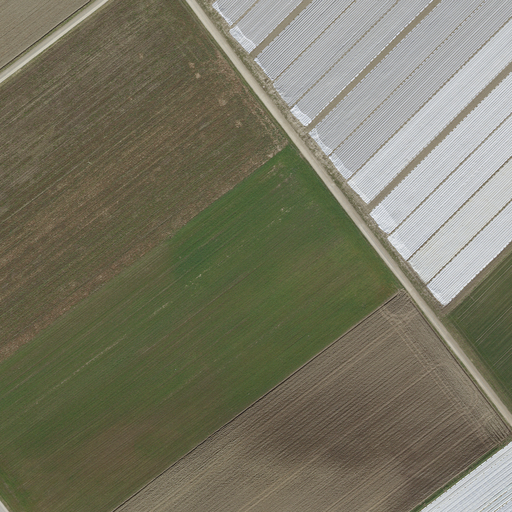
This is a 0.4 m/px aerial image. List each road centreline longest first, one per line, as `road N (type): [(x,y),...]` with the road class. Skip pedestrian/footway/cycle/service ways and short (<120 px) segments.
road 1 (track): [(511,416),(194,0)]
road 2 (track): [(0,81),(111,0)]
